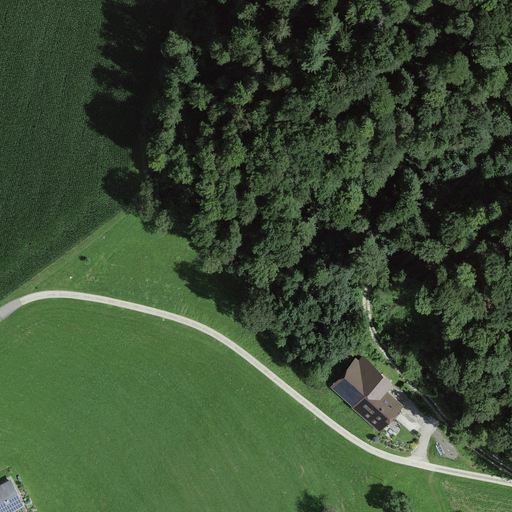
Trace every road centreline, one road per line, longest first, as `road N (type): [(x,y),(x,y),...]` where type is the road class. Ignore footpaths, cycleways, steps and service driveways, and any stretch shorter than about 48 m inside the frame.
road 1 (residential): [(0,318),(54,293),(188,322),(348,436),(418,463)]
road 2 (track): [(496,136),(387,257),(366,307),(381,346),(415,388),(511,472)]
